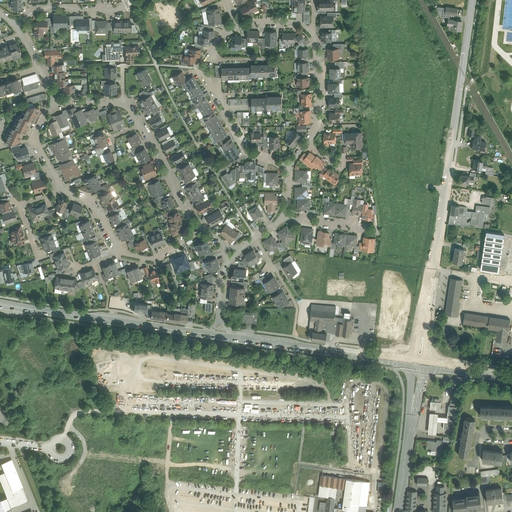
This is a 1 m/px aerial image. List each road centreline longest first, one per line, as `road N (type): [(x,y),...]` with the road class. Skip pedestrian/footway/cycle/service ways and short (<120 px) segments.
road 1 (secondary): [(472,0),(418,363)]
road 2 (secondary): [(0,305),(201,333)]
road 3 (secondary): [(241,339),(418,363)]
road 4 (primary): [(397,511),(418,363)]
